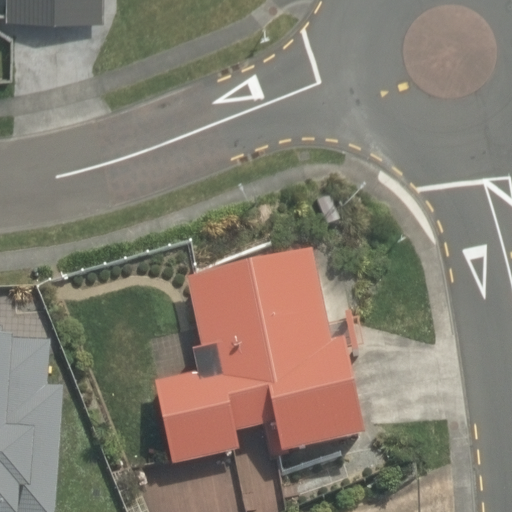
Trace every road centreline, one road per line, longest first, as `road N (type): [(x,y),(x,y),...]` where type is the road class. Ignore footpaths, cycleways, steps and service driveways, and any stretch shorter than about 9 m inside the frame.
road 1 (residential): [(364,80),(91,184),(0,197)]
road 2 (tertiary): [(511,284),(472,139)]
road 3 (residential): [(472,139),(419,136),(395,123),(364,80)]
